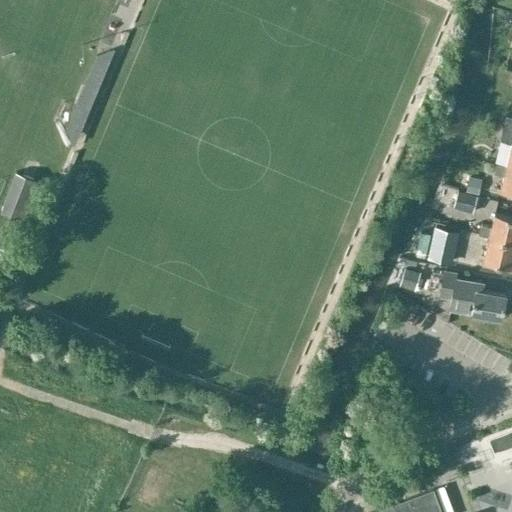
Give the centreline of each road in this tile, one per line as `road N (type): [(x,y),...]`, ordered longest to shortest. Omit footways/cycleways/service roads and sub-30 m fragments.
road 1 (residential): [(338,511),(376,460),(405,440),(511,397)]
road 2 (track): [(150,431),(254,453),(353,488)]
